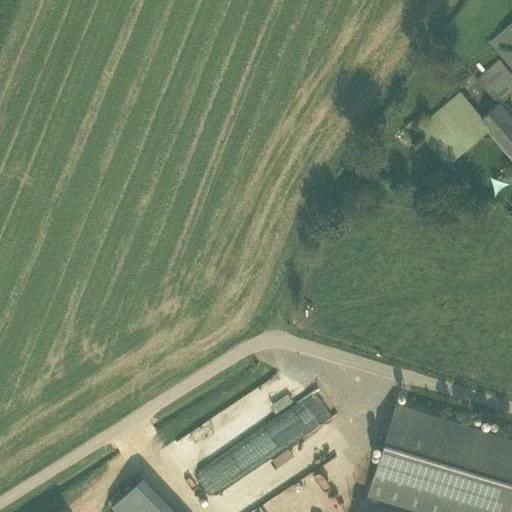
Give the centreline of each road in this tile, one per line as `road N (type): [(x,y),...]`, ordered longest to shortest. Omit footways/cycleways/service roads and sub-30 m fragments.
road 1 (track): [(267,335),(0,505)]
road 2 (unclassified): [(267,335),(511,412)]
